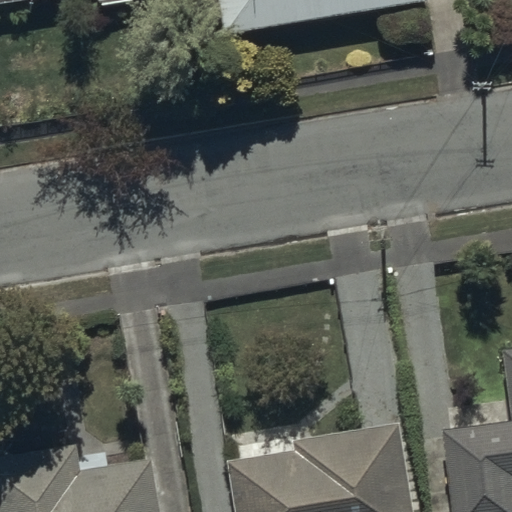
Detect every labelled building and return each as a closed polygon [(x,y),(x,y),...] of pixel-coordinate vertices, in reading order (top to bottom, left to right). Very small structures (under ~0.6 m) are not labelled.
[(0,0),(0,14),(97,1),(100,17),(166,7),(165,0),(0,0)] [(214,0),(223,47),(430,10),(427,0),(214,0)] [(511,511),(511,362),(496,365),(507,430),(416,446),(427,511),(511,511)] [(293,453),(226,465),(234,511),(407,511),(393,431),(293,449),(293,453)] [(79,452),(0,466),(0,511),(158,511),(150,469),(84,481),(79,452)]
